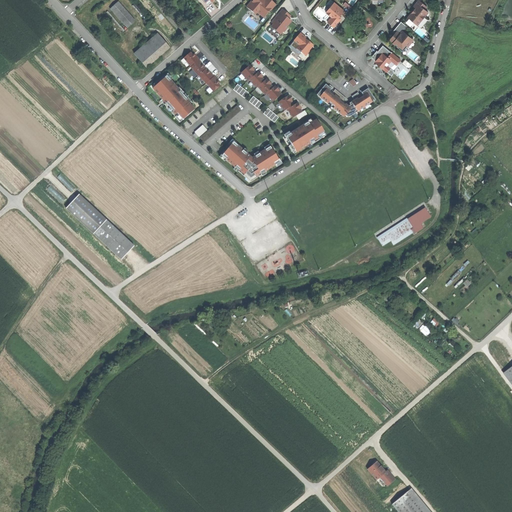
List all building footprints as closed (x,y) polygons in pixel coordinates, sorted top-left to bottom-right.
[(252,0),(245,8),(252,14),(254,11),(260,16),(261,14),(264,17),(274,5),(270,1),(268,3),(264,1),(264,0),(254,0),(254,1),(252,0)] [(408,17),(417,25),(428,12),(425,10),(427,7),(419,0),(414,6),(414,7),(415,8),(412,12),(408,17)] [(109,9),(125,29),(134,21),(118,2),(109,9)] [(331,25),(334,28),(341,19),(339,17),(344,11),(334,3),(326,13),(332,17),(328,22),(331,25)] [(270,28),(279,35),(281,32),(283,33),(286,29),(285,28),(289,22),(287,20),(284,18),(287,15),(284,13),(281,11),(271,23),(273,25),(270,28)] [(396,28),(394,30),(398,34),(396,35),(395,34),(390,40),(393,43),(397,47),(396,47),(402,52),(407,47),(407,46),(406,46),(410,41),(407,38),(408,36),(404,32),(403,32),(407,27),(403,24),(401,27),(399,25),(396,28)] [(276,39),(279,35),(270,28),(267,32),(276,39)] [(134,55),(145,68),(169,48),(157,34),(134,55)] [(299,34),(293,41),(299,46),(296,50),(305,56),(309,51),(308,50),(311,46),(307,42),(304,40),(305,39),(299,34)] [(378,51),(377,50),(373,56),(373,59),(376,61),(375,63),(392,76),(394,73),(393,71),(391,69),(394,64),(397,66),(402,60),(383,46),(378,51)] [(191,52),(183,59),(213,94),(221,87),(219,84),(220,82),(215,76),(214,76),(207,68),(206,69),(199,60),(200,59),(195,53),(193,54),(191,52)] [(408,68),(412,65),(407,59),(403,62),(408,68)] [(250,65),(241,73),(248,82),(249,80),(256,89),(258,87),(264,96),(266,94),(273,102),(281,95),(275,86),(273,87),(267,79),(264,81),(258,72),(256,74),(250,65)] [(155,87),(153,89),(180,122),(195,110),(189,103),(192,101),(171,80),(173,79),(168,74),(166,77),(164,76),(153,85),(155,87)] [(237,85),(233,90),(244,99),(248,93),(237,85)] [(324,85),(317,94),(320,96),(318,98),(327,105),(328,103),(333,107),(332,109),(340,116),(341,114),(347,107),(344,105),(343,106),(340,104),(345,99),(338,94),(334,90),(331,94),(329,96),(327,94),(328,92),(331,88),(328,86),(327,88),(324,85)] [(349,106),(347,107),(341,114),(344,116),(347,118),(357,113),(355,111),(360,107),(362,109),(371,103),(369,100),(372,98),(366,90),(364,92),(362,90),(359,92),(361,95),(363,97),(360,99),(359,97),(356,93),(350,98),(352,101),(354,102),(349,106)] [(289,96),(279,102),(284,111),(288,110),(293,118),(303,113),(297,103),(294,105),(289,96)] [(253,97),(249,102),(260,111),(265,106),(253,97)] [(204,142),(243,111),(238,106),(200,137),(204,142)] [(268,109),(264,114),(274,123),(279,118),(268,109)] [(284,136),(284,138),(294,154),(296,152),(297,154),(326,136),(316,120),(312,123),(311,120),(303,124),(304,126),(291,134),(290,132),(284,136)] [(198,139),(208,130),(204,125),(193,134),(198,139)] [(227,151),(222,157),(250,182),(281,163),(269,145),(252,157),(234,142),(235,142),(233,140),(224,149),(227,151)] [(93,234),(106,220),(79,195),(66,209),(93,234)] [(406,220),(412,229),(429,217),(424,209),(406,220)] [(93,234),(120,260),(133,246),(106,220),(93,234)] [(412,229),(406,220),(378,239),(382,244),(390,239),(394,244),(412,232),(410,229),(412,229)] [(435,317),(431,322),(436,327),(440,322),(435,317)] [(235,335),(240,330),(234,324),(228,329),(235,335)] [(387,486),(395,479),(388,470),(386,472),(377,461),(368,469),(377,480),(380,477),(387,486)] [(391,505),(396,511),(422,511),(406,493),(391,505)]
